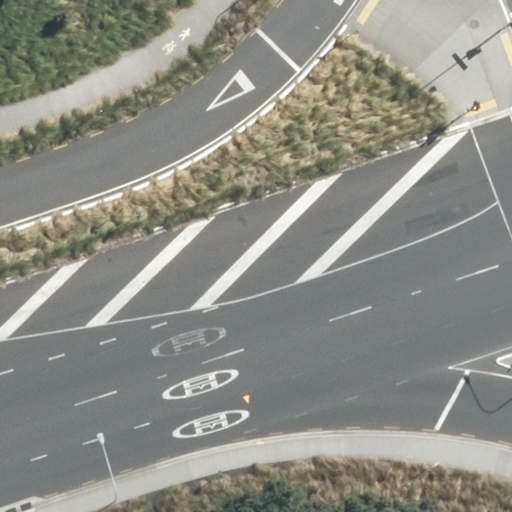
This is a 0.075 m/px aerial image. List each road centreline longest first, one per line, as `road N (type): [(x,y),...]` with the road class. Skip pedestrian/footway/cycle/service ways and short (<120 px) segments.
road 1 (primary): [(0,189),(120,147),(236,84),(316,0)]
road 2 (tertiary): [(511,272),(251,364)]
road 3 (tertiary): [(251,364),(0,446)]
road 4 (tertiary): [(511,405),(251,364)]
